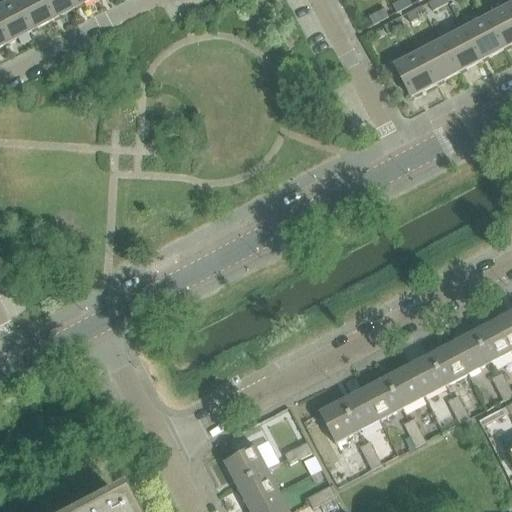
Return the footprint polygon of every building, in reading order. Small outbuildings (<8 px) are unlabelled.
[(17,0),(10,4),(27,35),(49,23),(36,0),(17,0)] [(36,0),(49,23),(72,12),(65,0),(36,0)] [(65,0),(72,12),(93,0),(65,0)] [(398,15),(413,7),(408,0),(393,7),(398,15)] [(446,0),(440,0),(430,5),(434,13),(449,6),(446,0)] [(0,9),(0,39),(4,47),(27,35),(10,4),(0,9)] [(422,9),(407,17),(412,25),(426,17),(422,9)] [(511,16),(509,10),(486,22),(502,53),(511,47),(511,16)] [(375,27),(390,19),(385,11),(371,19),(375,27)] [(400,21),(385,29),(390,36),(405,29),(400,21)] [(486,22),(463,33),(479,65),(502,53),(486,22)] [(463,33),(441,45),(457,76),(479,65),(463,33)] [(441,45),(418,57),(434,88),(457,76),(441,45)] [(418,57),(396,69),(412,100),(434,88),(418,57)] [(511,315),(497,324),(511,351),(511,315)] [(511,355),(511,351),(497,324),(475,335),(491,366),(511,355)] [(491,366),(475,335),(453,347),(469,378),(491,366)] [(469,378),(453,347),(431,358),(447,389),(469,378)] [(447,389),(431,358),(409,370),(425,401),(447,389)] [(425,401),(409,370),(387,381),(403,413),(425,401)] [(499,392),(509,387),(503,376),(493,382),(499,392)] [(403,413),(387,381),(365,393),(381,424),(403,413)] [(511,393),(509,387),(499,392),(504,403),(511,399),(511,393)] [(381,424),(365,393),(343,404),(359,436),(381,424)] [(455,415),(464,410),(458,400),(449,404),(455,415)] [(359,436),(343,404),(320,416),(337,447),(359,436)] [(464,410),(455,415),(461,426),(470,421),(464,410)] [(411,438),(421,433),(415,422),(405,427),(411,438)] [(421,433),(411,438),(417,449),(427,445),(421,433)] [(368,461),(377,456),(372,445),(362,450),(368,461)] [(298,452),(302,461),(314,455),(309,446),(298,452)] [(237,488),(268,472),(257,450),(226,466),(237,488)] [(302,461),(298,452),(287,457),(292,467),(302,461)] [(377,456),(368,461),(373,472),(383,467),(377,456)] [(246,505),(249,510),(280,494),(268,472),(237,488),(241,495),(246,505)] [(320,473),(311,478),(315,485),(324,481),(320,473)] [(320,495),(325,505),(337,499),(331,489),(320,495)] [(289,511),(285,505),(280,494),(249,510),(249,511),(289,511)] [(325,505),(320,495),(309,500),(315,511),(325,505)] [(126,511),(120,500),(117,496),(85,511),(126,511)]
